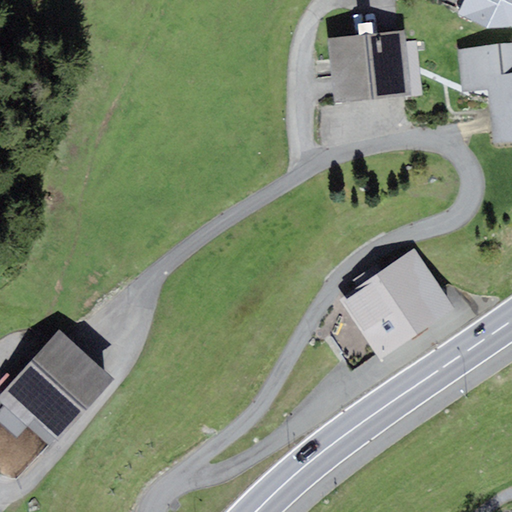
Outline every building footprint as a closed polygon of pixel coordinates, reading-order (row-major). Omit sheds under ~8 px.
[(511,0),(463,0),(457,14),(486,29),(511,27),(511,0)] [(357,24),(359,36),(373,34),(372,22),(357,24)] [(327,39),(334,104),(422,95),(416,40),(406,41),(404,31),(373,34),(359,36),(327,39)] [(462,93),(489,90),(495,144),(511,141),(511,42),(457,49),(462,93)] [(339,300),(380,359),(453,310),(413,251),(369,280),(352,291),(339,300)] [(347,284),(352,291),(369,280),(364,273),(347,284)] [(51,447),(113,378),(60,330),(0,396),(0,401),(5,406),(26,425),(51,447)] [(0,421),(17,436),(26,425),(5,406),(0,411),(0,421)]
